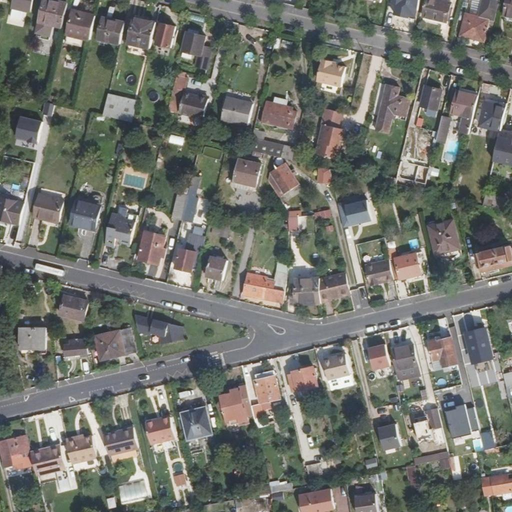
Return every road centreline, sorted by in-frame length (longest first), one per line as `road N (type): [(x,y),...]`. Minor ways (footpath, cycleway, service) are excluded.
road 1 (residential): [(511,72),(209,0)]
road 2 (residential): [(294,340),(264,322),(0,259)]
road 3 (residential): [(294,340),(0,410)]
road 4 (residential): [(511,288),(294,340)]
road 5 (unknown): [(362,324),(326,190)]
